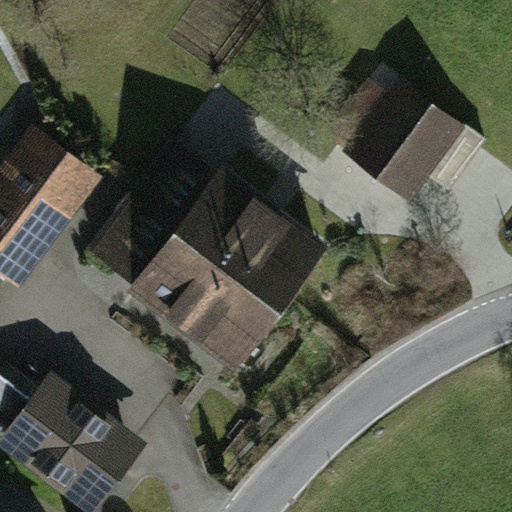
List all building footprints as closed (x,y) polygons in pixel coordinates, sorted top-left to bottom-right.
[(348,141),(342,149),(411,200),(467,124),(398,74),(375,104),(348,141)] [(332,130),(348,141),(375,104),(360,93),(332,130)] [(33,122),(0,164),(0,273),(18,286),(103,174),(33,122)] [(87,246),(132,279),(176,221),(218,165),(174,131),(87,246)] [(176,221),(285,302),(330,243),(221,161),(218,165),(176,221)] [(285,302),(176,221),(132,279),(128,285),(237,366),(285,302)] [(0,372),(0,425),(5,429),(0,435),(0,444),(89,511),(92,511),(147,439),(51,367),(30,395),(0,372)]
